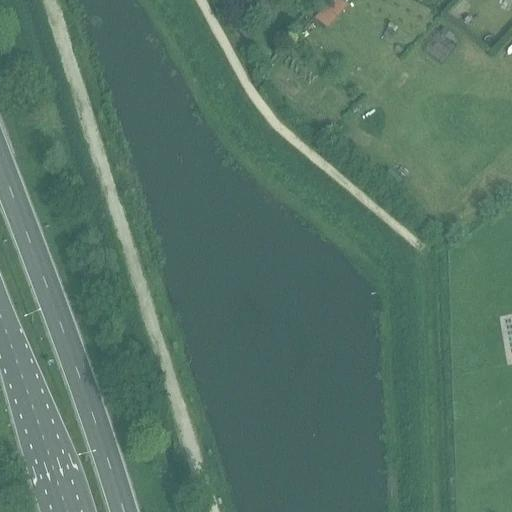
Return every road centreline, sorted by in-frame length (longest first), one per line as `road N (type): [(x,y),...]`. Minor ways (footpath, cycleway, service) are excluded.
road 1 (track): [(197,0),(263,118),(441,274),(448,511)]
road 2 (primary): [(120,511),(0,169)]
road 3 (primary): [(0,313),(64,511)]
